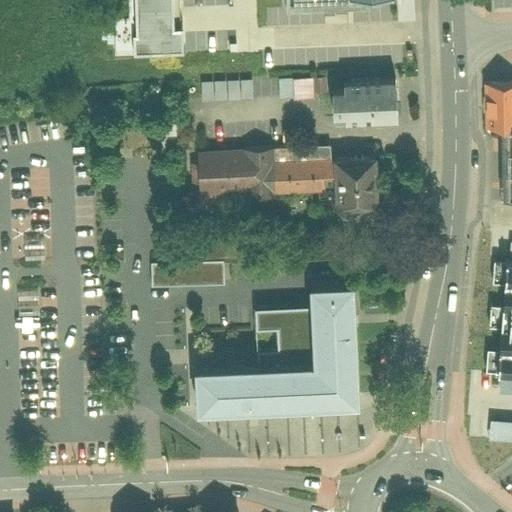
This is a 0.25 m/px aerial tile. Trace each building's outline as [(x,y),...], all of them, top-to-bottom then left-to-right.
[(179,42),(179,19),(178,0),(134,0),(135,11),(125,11),(125,23),(115,23),(115,44),(179,42)] [(347,77),(330,78),(331,104),(344,104),(344,110),(395,109),(394,70),(347,71),(347,77)] [(311,72),(293,73),(294,92),(312,92),(311,72)] [(500,186),(511,185),(511,73),(482,74),(483,124),(499,123),(499,141),(500,186)] [(203,146),(196,146),(198,189),(335,183),(335,199),(379,197),(376,148),(330,150),(329,140),(311,141),(287,142),(203,146)] [(223,281),(222,256),(150,257),(150,283),(223,281)] [(511,258),(506,259),(498,368),(511,369),(511,258)] [(191,354),(193,397),(294,393),(358,390),(355,317),(353,268),(308,270),(309,297),(255,299),(257,351),(191,354)] [(239,511),(239,503),(114,511),(113,511),(239,511)]
